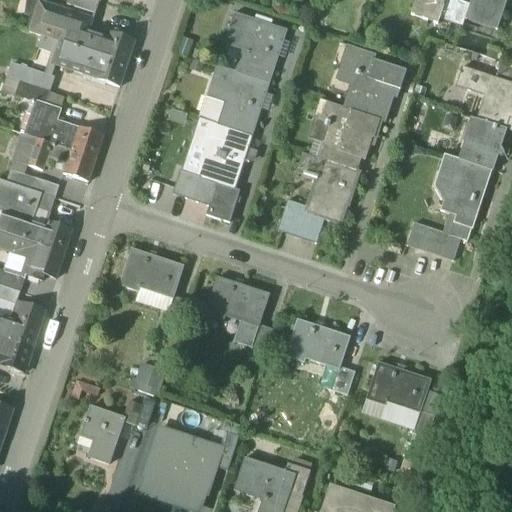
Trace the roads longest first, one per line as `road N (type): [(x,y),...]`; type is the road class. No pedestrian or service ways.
road 1 (residential): [(101,212),(416,314)]
road 2 (residential): [(0,509),(101,212)]
road 3 (residential): [(101,212),(173,0)]
